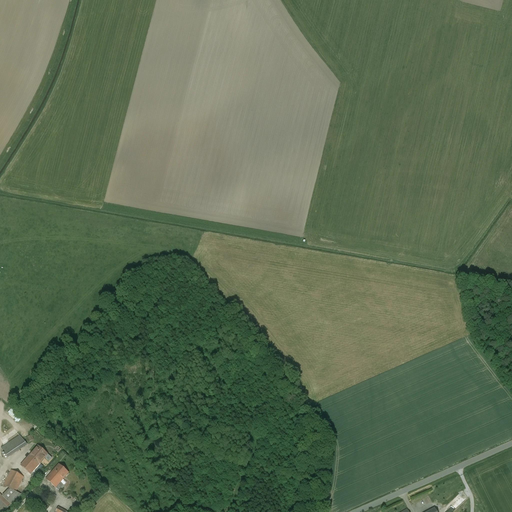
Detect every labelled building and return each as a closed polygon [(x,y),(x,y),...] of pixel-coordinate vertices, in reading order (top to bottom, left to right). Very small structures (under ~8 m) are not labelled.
[(20,416),(13,410),(9,415),(22,425),(26,421),(20,416)] [(20,436),(1,448),(8,458),(27,445),(23,440),(20,436)] [(38,446),(31,453),(41,462),(45,458),(48,455),(38,446)] [(41,462),(31,453),(27,458),(37,467),(41,462)] [(27,458),(20,466),(30,474),(37,467),(27,458)] [(59,464),(50,474),(60,483),(60,482),(69,473),(59,464)] [(11,470),(3,485),(9,489),(15,492),(16,492),(24,477),(11,470)] [(60,483),(50,474),(46,479),(56,488),(60,483)] [(60,483),(56,488),(59,491),(64,486),(60,482),(60,483)] [(453,482),(439,490),(443,495),(456,487),(453,482)] [(2,496),(0,493),(0,507),(4,511),(11,505),(20,495),(20,494),(16,492),(15,492),(9,489),(2,496)] [(45,511),(49,507),(36,498),(32,503),(44,511),(45,511)]
